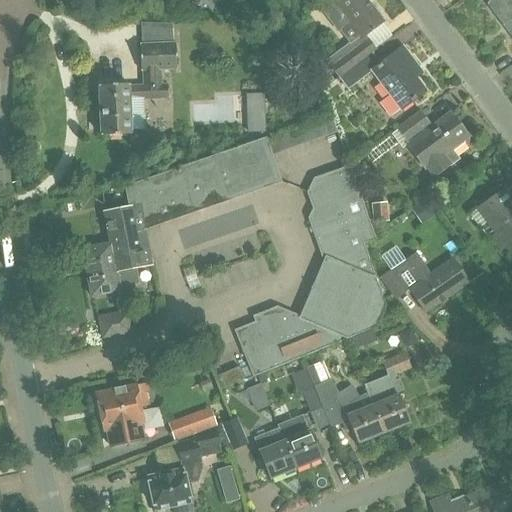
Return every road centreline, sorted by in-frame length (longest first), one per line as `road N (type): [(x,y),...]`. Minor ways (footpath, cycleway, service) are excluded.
road 1 (tertiary): [(51,511),(8,293),(0,196)]
road 2 (residential): [(324,511),(461,456),(479,436),(486,353),(511,327)]
road 3 (residential): [(511,122),(419,0)]
